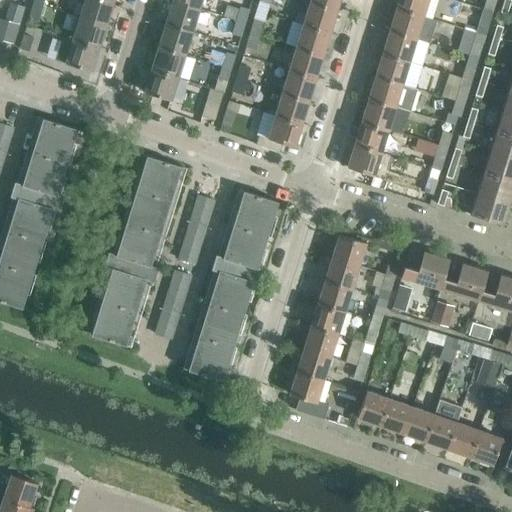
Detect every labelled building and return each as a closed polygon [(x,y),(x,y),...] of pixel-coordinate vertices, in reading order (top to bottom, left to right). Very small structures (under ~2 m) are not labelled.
[(104,0),(84,0),(79,17),(106,25),(113,3),(104,0)] [(172,0),(165,23),(192,31),(199,8),(172,0)] [(172,0),(199,8),(201,0),(172,0)] [(310,0),(310,1),(336,9),(339,0),(310,0)] [(398,0),(396,7),(423,15),(427,0),(398,0)] [(453,0),(483,9),(492,12),(495,0),(453,0)] [(503,0),(500,12),(506,14),(510,0),(503,0)] [(298,12),(294,21),(329,32),(336,9),(310,1),(306,14),(298,12)] [(42,5),(33,2),(29,16),(38,18),(42,5)] [(10,3),(7,12),(21,16),(24,7),(10,3)] [(240,7),(236,20),(245,23),(249,10),(240,7)] [(396,7),(389,30),(416,38),(423,15),(396,7)] [(492,12),(483,9),(479,23),(488,25),(492,12)] [(21,16),(7,12),(5,20),(0,18),(0,39),(13,43),(21,16)] [(79,17),(72,40),(99,48),(106,25),(79,17)] [(254,19),(250,32),(259,35),(263,22),(254,19)] [(245,23),(236,20),(232,34),(240,36),(245,23)] [(300,32),(296,47),(322,55),(329,32),(294,21),(292,29),(300,32)] [(165,23),(158,46),(185,54),(192,31),(165,23)] [(496,25),(492,39),(498,41),(503,27),(496,25)] [(389,30),(382,53),(409,61),(416,38),(389,30)] [(259,35),(250,32),(246,46),(254,49),(259,35)] [(476,32),(473,41),(477,43),(482,44),(485,35),(476,32)] [(23,35),(19,48),(29,51),(33,37),(23,35)] [(99,48),(72,40),(62,37),(55,60),(92,71),(99,48)] [(498,41),(492,39),(487,54),(494,56),(498,41)] [(473,41),(469,55),(478,57),(482,44),(477,43),(473,41)] [(158,46),(151,69),(178,77),(185,54),(158,46)] [(296,47),(289,69),(315,78),(322,55),(296,47)] [(226,53),(221,66),(230,69),(235,55),(226,53)] [(382,53),(375,75),(402,84),(409,61),(382,53)] [(478,57),(469,55),(465,68),(473,71),(478,57)] [(240,65),(236,78),(245,81),(245,80),(253,82),(257,71),(249,68),(240,65)] [(221,66),(214,90),(223,92),(230,69),(221,66)] [(483,66),(479,81),(485,83),(490,68),(483,66)] [(178,77),(151,69),(144,92),(171,100),(178,77)] [(289,69),(282,92),(308,101),(315,78),(289,69)] [(375,75),(368,98),(395,107),(402,84),(375,75)] [(245,81),(236,78),(232,91),(241,94),(245,81)] [(485,83),(479,81),(474,95),(481,97),(485,83)] [(459,87),(455,100),(464,103),(468,90),(459,87)] [(223,92),(214,90),(210,88),(201,116),(215,120),(223,92)] [(511,90),(508,89),(501,110),(511,113),(511,90)] [(282,92),(274,115),(301,123),(308,101),(282,92)] [(368,98),(361,121),(388,129),(395,107),(368,98)] [(464,103),(455,100),(451,114),(460,116),(464,103)] [(471,108),(466,122),(473,124),(477,110),(471,108)] [(226,110),(222,124),(231,126),(235,113),(226,110)] [(511,113),(501,110),(495,131),(511,135),(511,113)] [(301,123),(274,115),(267,138),(294,146),(301,123)] [(77,129),(43,118),(32,151),(67,162),(77,129)] [(361,121),(354,144),(381,152),(388,129),(361,121)] [(473,124),(466,122),(462,136),(468,138),(473,124)] [(0,169),(13,127),(0,123),(0,169)] [(442,131),(438,144),(447,147),(451,134),(442,131)] [(511,135),(495,131),(489,151),(511,158),(511,135)] [(381,152),(354,144),(347,167),(374,175),(381,152)] [(447,147),(438,144),(434,158),(443,160),(447,147)] [(454,148),(450,162),(456,164),(457,161),(461,150),(454,148)] [(67,162),(32,151),(22,184),(56,194),(67,162)] [(511,158),(489,151),(482,172),(511,181),(511,158)] [(180,166),(146,155),(136,188),(170,199),(180,166)] [(457,161),(456,164),(462,166),(465,158),(459,156),(457,161)] [(456,164),(450,162),(445,176),(452,178),(456,164)] [(511,181),(482,172),(476,193),(509,204),(511,194),(511,191),(510,191),(511,185),(511,181)] [(424,191),(432,193),(437,180),(428,177),(424,191)] [(22,184),(15,182),(11,196),(18,198),(52,209),(59,211),(63,197),(56,194),(22,184)] [(136,188),(126,221),(160,232),(170,199),(136,188)] [(436,204),(443,206),(448,191),(441,189),(436,204)] [(277,201),(243,191),(233,224),(267,234),(277,201)] [(509,204),(476,193),(469,214),(503,224),(509,204)] [(208,198),(208,197),(204,195),(204,197),(198,195),(178,259),(194,263),(214,200),(208,198)] [(18,198),(8,231),(42,242),(52,209),(18,198)] [(160,232),(126,221),(116,254),(150,265),(160,232)] [(267,234),(233,224),(223,256),(257,267),(267,234)] [(8,231),(0,255),(0,264),(32,274),(42,242),(8,231)] [(338,234),(331,257),(358,265),(365,242),(338,234)] [(400,277),(446,291),(449,280),(443,278),(449,258),(423,250),(417,270),(404,266),(400,277)] [(152,281),(157,267),(150,265),(116,254),(109,252),(104,266),(111,268),(145,279),(152,281)] [(252,281),(259,283),(264,269),(257,267),(223,256),(216,254),(212,269),(219,271),(252,281)] [(331,257),(324,279),(351,288),(358,265),(331,257)] [(446,291),(484,303),(487,292),(481,290),(487,269),(461,262),(455,282),(449,280),(446,291)] [(0,264),(0,300),(21,307),(32,274),(0,264)] [(388,265),(385,274),(394,277),(397,267),(388,265)] [(111,268),(101,301),(135,312),(145,279),(111,268)] [(155,334),(171,339),(191,275),(175,270),(155,334)] [(208,304),(242,314),(252,281),(219,271),(208,304)] [(484,303),(511,311),(511,277),(500,273),(493,293),(487,292),(484,303)] [(385,274),(378,296),(387,299),(394,277),(385,274)] [(324,279),(317,302),(344,311),(351,288),(324,279)] [(378,296),(371,319),(380,322),(387,299),(378,296)] [(395,296),(392,307),(404,311),(408,300),(395,296)] [(101,301),(91,334),(125,345),(135,312),(101,301)] [(431,321),(446,325),(452,306),(437,301),(431,321)] [(317,302),(310,325),(337,333),(344,311),(317,302)] [(208,304),(198,337),(232,347),(242,314),(208,304)] [(380,322),(371,319),(367,333),(376,336),(380,322)] [(398,332),(410,335),(414,327),(401,323),(398,332)] [(468,334),(487,340),(491,328),(472,323),(468,334)] [(310,325),(303,348),(330,356),(337,333),(310,325)] [(414,327),(410,335),(408,343),(416,346),(419,338),(424,340),(425,339),(433,342),(436,334),(427,331),(414,327)] [(443,345),(456,349),(459,340),(446,336),(443,345)] [(198,337),(188,369),(222,380),(232,347),(198,337)] [(459,340),(456,349),(470,353),(473,344),(459,340)] [(303,348),(296,371),(323,379),(330,356),(303,348)] [(502,363),(505,354),(491,350),(489,359),(491,360),(487,373),(496,376),(500,362),(502,363)] [(361,351),(357,364),(366,367),(370,354),(361,351)] [(511,356),(505,354),(502,363),(511,365),(511,356)] [(366,367),(357,364),(353,378),(362,381),(366,367)] [(316,401),(323,379),(296,371),(289,394),(300,397),(296,410),(323,418),(328,405),(316,401)] [(348,419),(356,392),(350,390),(342,417),(348,419)] [(357,417),(379,425),(388,398),(366,390),(357,417)] [(379,425),(402,433),(411,406),(388,398),(379,425)] [(402,433),(424,440),(434,414),(411,406),(402,433)] [(424,440),(447,448),(456,422),(434,414),(424,440)] [(501,438),(495,455),(509,460),(507,463),(511,464),(511,417),(509,416),(501,438)] [(340,417),(338,423),(347,425),(348,419),(342,417),(340,417)] [(447,448),(470,456),(479,430),(456,422),(447,448)] [(492,464),(495,455),(501,438),(479,430),(470,456),(492,464)] [(11,474),(3,497),(28,506),(36,483),(11,474)] [(3,497),(0,506),(0,511),(30,511),(32,507),(28,506),(3,497)]
